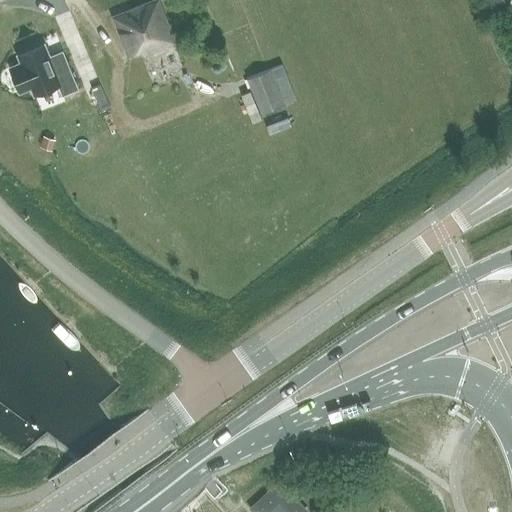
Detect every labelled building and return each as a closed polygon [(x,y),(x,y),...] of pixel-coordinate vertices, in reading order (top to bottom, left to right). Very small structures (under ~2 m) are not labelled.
[(143,55),(174,43),(157,0),(149,0),(111,16),(128,57),(142,51),(143,55)] [(10,62),(5,64),(10,76),(16,74),(19,82),(46,72),(49,79),(60,75),(50,51),(38,55),(35,46),(8,56),(10,62)] [(260,113),(296,99),(282,64),(246,78),(255,101),(251,103),(254,111),(259,109),(260,113)] [(43,137),(40,146),(51,149),(53,140),(43,137)] [(74,172),(71,182),(81,185),(84,176),(74,172)] [(251,509),(253,511),(305,511),(279,483),(251,509)]
